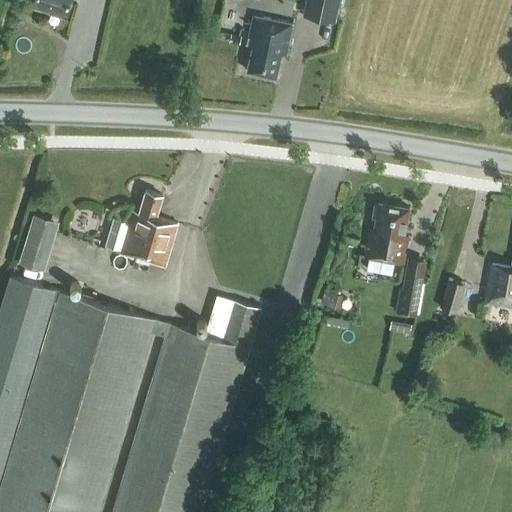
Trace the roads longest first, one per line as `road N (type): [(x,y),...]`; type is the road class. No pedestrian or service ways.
road 1 (secondary): [(511,159),(196,120),(0,114)]
road 2 (track): [(340,136),(227,511)]
